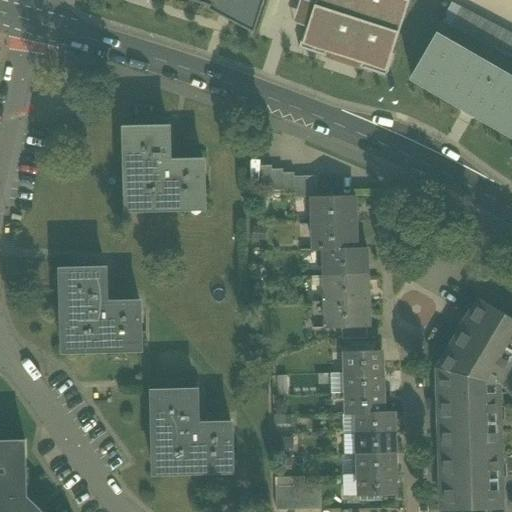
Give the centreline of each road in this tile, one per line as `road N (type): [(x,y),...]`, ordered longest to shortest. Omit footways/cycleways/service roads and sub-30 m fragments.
road 1 (tertiary): [(511,210),(447,171),(199,70),(42,23)]
road 2 (residential): [(0,358),(123,511)]
road 3 (residential): [(417,511),(409,332)]
road 4 (residential): [(42,23),(0,180)]
road 5 (residential): [(409,332),(389,311),(383,186)]
